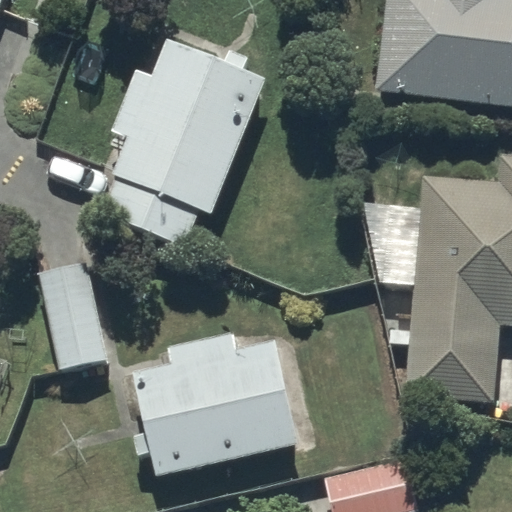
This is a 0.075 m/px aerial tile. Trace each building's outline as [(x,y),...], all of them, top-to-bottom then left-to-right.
[(389,0),(377,105),(511,120),(511,4),(502,3),(502,0),(389,0)] [(110,152),(126,159),(102,234),(189,261),(199,229),(211,233),(267,99),(245,88),(253,70),(233,61),(226,77),(171,53),(153,93),(139,87),(110,152)] [(511,172),(500,171),(498,196),(423,191),(409,412),(494,417),(499,338),(511,338),(511,172)] [(36,282),(59,388),(110,376),(86,271),(36,282)] [(133,388),(157,495),(299,463),(275,355),(238,363),(233,343),(202,350),(200,340),(163,349),(170,380),(133,388)]
